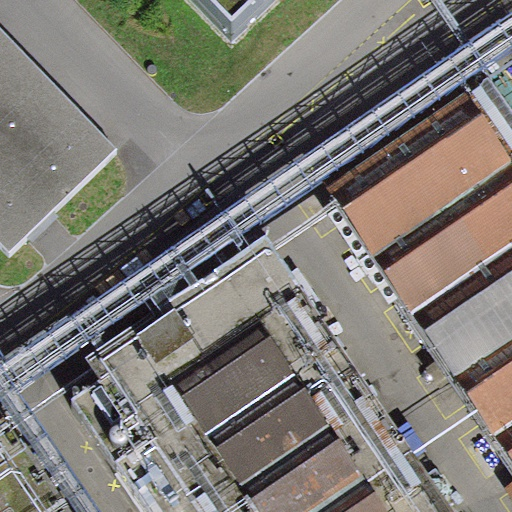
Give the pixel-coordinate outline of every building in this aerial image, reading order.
[(250,0),(200,0),(225,25),(250,0)] [(118,147),(0,24),(0,241),(9,251),(118,147)] [(511,166),(469,102),(321,199),(511,486),(511,166)] [(446,511),(269,244),(93,359),(103,376),(66,401),(139,511),(446,511)] [(44,511),(0,444),(0,511),(44,511)]
